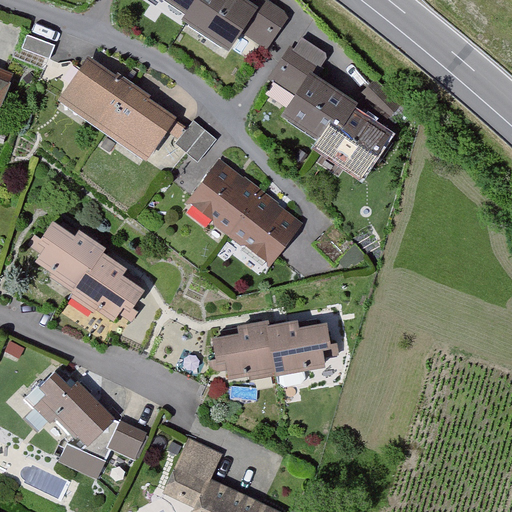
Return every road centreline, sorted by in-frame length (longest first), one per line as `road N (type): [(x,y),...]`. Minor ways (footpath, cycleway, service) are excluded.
road 1 (residential): [(0,315),(166,391),(182,420),(274,465)]
road 2 (residential): [(226,112),(160,63),(6,0)]
road 3 (motorway): [(385,0),(511,104)]
